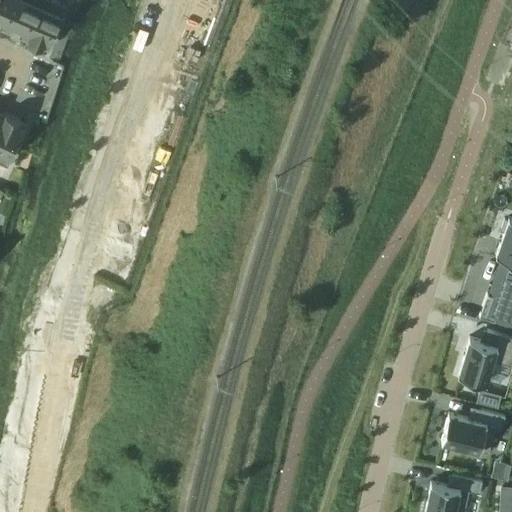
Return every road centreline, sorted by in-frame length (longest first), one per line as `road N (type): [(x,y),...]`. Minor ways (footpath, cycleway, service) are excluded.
road 1 (residential): [(159,0),(62,290),(13,511)]
road 2 (residential): [(367,511),(447,220)]
